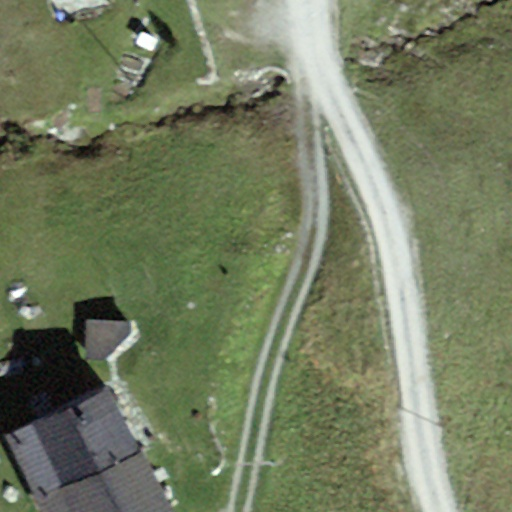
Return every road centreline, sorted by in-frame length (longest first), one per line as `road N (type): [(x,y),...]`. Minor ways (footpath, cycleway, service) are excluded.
road 1 (track): [(452,511),(405,273),(366,141),(316,71),(299,29),(304,0)]
road 2 (track): [(316,71),(320,232),(232,511)]
